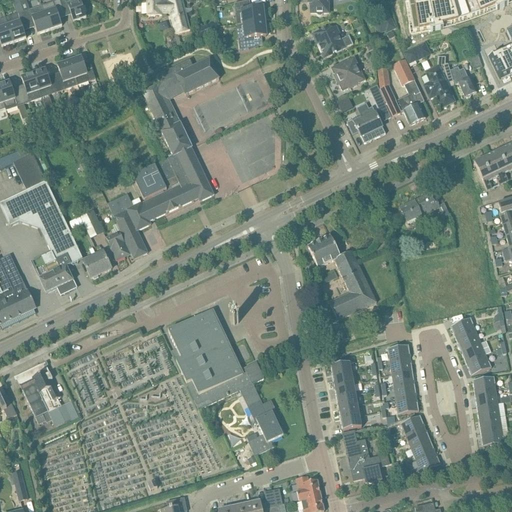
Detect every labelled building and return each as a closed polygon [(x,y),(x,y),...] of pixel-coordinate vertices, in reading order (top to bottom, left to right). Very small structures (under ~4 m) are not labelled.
[(12,0),(16,12),(28,9),(25,0),(12,0)] [(85,7),(82,8),(80,2),(74,4),(73,0),(59,0),(59,1),(64,14),(70,12),(73,22),(73,23),(86,19),(86,18),(84,14),(87,13),(85,7)] [(171,17),(172,21),(176,35),(190,32),(181,0),(175,0),(167,2),(146,3),(146,18),(163,17),(163,16),(170,15),(171,17)] [(307,0),(308,5),(311,5),(311,15),(321,15),(330,15),(329,0),(307,0)] [(414,2),(408,3),(413,33),(417,32),(422,31),(426,31),(430,30),(430,33),(438,31),(443,30),(443,27),(448,25),(453,24),(459,22),(464,20),(469,19),(475,17),(480,15),(485,13),(490,10),(495,8),(497,11),(502,8),(509,5),(507,3),(511,0),(425,0),(424,0),(419,1),(414,2)] [(59,1),(41,7),(50,31),(62,27),(62,26),(61,27),(58,16),(64,14),(59,1)] [(241,14),(243,26),(265,23),(264,20),(266,20),(265,11),(263,11),(263,8),(251,10),(250,1),(235,5),(236,15),(241,14)] [(41,7),(23,13),(28,26),(34,24),(38,35),(37,35),(37,36),(50,31),(41,7)] [(387,10),(377,15),(380,22),(385,33),(386,35),(397,30),(387,10)] [(17,15),(5,19),(14,44),(26,39),(25,39),(22,28),(28,26),(23,13),(17,15)] [(0,20),(0,42),(2,47),(1,47),(1,48),(14,44),(5,19),(0,20)] [(265,23),(243,26),(244,40),(239,40),(240,54),(249,52),(256,49),(254,39),(266,38),(266,35),(268,34),(267,26),(265,26),(265,23)] [(331,30),(330,27),(320,32),(323,38),(317,41),(319,45),(318,46),(322,55),(323,54),(325,58),(353,45),(349,37),(342,40),(336,27),(331,30)] [(497,55),(488,59),(500,84),(501,83),(511,78),(511,77),(511,31),(507,34),(511,43),(511,45),(511,52),(510,53),(509,50),(498,56),(497,55)] [(414,49),(403,54),(410,68),(417,65),(415,63),(420,61),(414,49)] [(478,56),(470,58),(474,71),(482,68),(478,56)] [(82,58),(69,63),(78,87),(96,81),(95,77),(91,68),(85,70),(82,59),(82,58)] [(340,86),(339,87),(342,93),(349,90),(359,85),(366,82),(354,58),(348,61),(337,66),(337,67),(331,70),(334,76),(335,76),(338,77),(337,81),(336,81),(337,82),(341,83),(340,86)] [(430,101),(437,98),(442,110),(454,104),(448,90),(455,87),(454,83),(450,72),(448,65),(445,66),(446,59),(438,58),(437,70),(426,75),(431,85),(424,88),(430,101)] [(173,189),(141,205),(149,223),(198,200),(200,203),(214,197),(191,150),(192,150),(169,102),(184,94),(185,97),(219,81),(210,61),(193,69),(189,61),(156,77),(160,85),(142,93),(173,158),(157,166),(165,183),(176,178),(179,184),(172,187),(173,189)] [(403,113),(410,127),(426,120),(419,106),(424,103),(405,62),(392,68),(402,88),(405,87),(409,97),(396,103),(389,87),(390,86),(388,70),(378,71),(379,84),(380,91),(381,93),(392,118),(403,113)] [(61,78),(55,80),(60,93),(78,87),(69,63),(57,67),(58,67),(61,78)] [(470,79),(468,80),(464,70),(459,72),(458,69),(450,72),(454,83),(455,86),(458,85),(465,100),(477,94),(470,79)] [(46,71),(33,75),(42,99),(60,93),(55,80),(49,82),(46,71)] [(25,90),(19,92),(24,105),(42,99),(33,75),(21,79),(21,80),(22,80),(25,90)] [(10,83),(0,86),(0,94),(5,110),(6,110),(6,111),(24,105),(19,92),(13,95),(10,84),(10,83)] [(377,87),(370,90),(372,96),(380,93),(377,87)] [(380,93),(372,96),(384,122),(390,119),(383,104),(385,103),(380,93)] [(353,121),(347,124),(353,137),(359,134),(358,131),(372,124),(373,125),(379,122),(376,115),(372,108),(368,110),(366,106),(357,110),(360,117),(360,118),(353,121)] [(372,124),(358,131),(359,134),(364,146),(385,136),(379,122),(373,125),(372,124)] [(17,154),(0,161),(0,171),(13,165),(32,156),(29,149),(17,154)] [(511,159),(507,149),(490,156),(504,184),(508,182),(503,172),(510,168),(511,171),(511,159)] [(32,156),(13,165),(27,193),(46,184),(32,156)] [(490,156),(474,164),(487,192),(492,190),(487,179),(494,176),(499,186),(504,184),(490,156)] [(80,167),(84,176),(91,173),(87,164),(80,167)] [(49,174),(45,165),(39,168),(43,177),(49,174)] [(133,178),(144,202),(166,191),(155,167),(133,178)] [(41,230),(45,238),(52,253),(31,263),(46,295),(73,282),(67,268),(72,266),(74,266),(78,265),(78,263),(83,260),(68,228),(56,205),(46,183),(46,184),(26,193),(0,205),(11,228),(20,223),(41,230)] [(401,210),(405,219),(407,224),(439,209),(432,195),(401,210)] [(137,233),(127,212),(133,209),(128,196),(108,205),(111,212),(110,213),(109,215),(110,218),(112,219),(114,218),(120,232),(132,256),(134,261),(148,255),(138,234),(137,233)] [(499,216),(500,217),(511,213),(511,201),(498,205),(501,216),(499,216)] [(127,212),(137,233),(151,227),(149,223),(141,205),(133,209),(127,212)] [(81,216),(89,239),(102,235),(95,212),(81,216)] [(511,213),(500,217),(503,228),(511,225),(511,213)] [(511,225),(503,228),(506,239),(511,237),(511,225)] [(120,232),(106,239),(116,263),(132,256),(120,232)] [(330,237),(308,248),(318,270),(334,262),(349,295),(329,304),(337,322),(376,304),(352,253),(340,259),(330,237)] [(508,250),(502,251),(505,262),(511,261),(511,249),(508,251),(508,250)] [(104,254),(83,264),(91,280),(111,270),(104,254)] [(34,311),(35,308),(21,278),(19,279),(11,264),(9,265),(6,258),(0,261),(0,297),(11,322),(34,311)] [(335,273),(319,279),(321,285),(337,279),(335,273)] [(511,291),(511,278),(511,279),(511,281),(511,285),(506,288),(503,278),(498,280),(500,291),(507,290),(508,293),(511,291)] [(0,326),(11,322),(0,297),(0,326)] [(199,412),(240,392),(253,386),(264,380),(256,364),(241,372),(212,312),(168,333),(182,361),(176,364),(199,412)] [(230,321),(232,325),(233,325),(234,326),(238,324),(238,322),(239,322),(237,318),(236,318),(235,317),(231,319),(231,320),(230,321)] [(470,320),(450,328),(454,336),(455,336),(456,341),(475,333),(472,326),(473,326),(470,320)] [(475,333),(456,341),(458,345),(461,353),(480,345),(475,333)] [(480,345),(461,353),(464,361),(465,360),(467,365),(485,357),(491,355),(486,342),(480,345)] [(408,347),(387,350),(388,357),(389,357),(390,364),(410,361),(409,356),(410,356),(408,347)] [(69,375),(97,363),(92,353),(65,365),(69,375)] [(485,357),(467,365),(469,369),(468,370),(471,378),(491,369),(489,363),(488,364),(485,357)] [(410,361),(390,364),(392,377),(413,374),(411,365),(410,361)] [(331,368),(333,379),(352,375),(350,364),(331,368)] [(45,366),(16,380),(23,393),(38,425),(45,422),(46,424),(52,421),(55,428),(71,420),(72,423),(79,420),(71,403),(61,408),(58,400),(61,398),(45,366)] [(413,374),(392,377),(394,390),(415,387),(415,386),(414,386),(413,382),(414,382),(413,374)] [(352,375),(333,379),(335,389),(354,386),(352,375)] [(494,379),(472,382),(474,391),(475,391),(475,395),(495,392),(494,385),(495,385),(494,379)] [(253,386),(240,392),(256,426),(258,426),(263,436),(248,444),(255,458),(274,449),(271,443),(283,437),(274,417),(278,415),(271,402),(262,406),(253,386)] [(354,386),(335,389),(337,400),(356,397),(354,386)] [(415,387),(394,390),(396,403),(416,400),(415,395),(416,395),(415,387)] [(476,400),(475,400),(477,409),(497,405),(495,392),(475,395),(476,400)] [(0,414),(3,413),(8,421),(17,417),(7,397),(2,399),(0,395),(0,414)] [(356,397),(337,400),(339,411),(358,407),(356,397)] [(416,400),(396,403),(397,410),(396,410),(397,417),(419,413),(417,404),(417,405),(416,400)] [(497,405),(477,409),(478,413),(477,413),(479,422),(499,418),(497,405)] [(358,407),(339,411),(341,421),(360,418),(358,407)] [(420,417),(400,426),(403,432),(406,438),(425,430),(423,426),(420,417)] [(341,421),(343,432),(362,429),(360,418),(341,421)] [(499,418),(479,422),(480,430),(481,430),(481,435),(501,431),(499,418)] [(425,430),(406,438),(411,450),(430,442),(427,435),(426,435),(425,430)] [(482,439),(481,439),(483,448),(504,445),(504,441),(509,440),(508,431),(501,431),(481,435),(482,439)] [(389,466),(386,455),(378,457),(379,458),(369,461),(365,441),(357,443),(356,441),(354,433),(343,435),(354,482),(365,480),(366,485),(381,482),(378,469),(389,466)] [(430,442),(411,450),(416,463),(435,455),(433,450),(434,450),(430,442)] [(435,455),(416,463),(419,469),(418,469),(421,475),(441,467),(437,459),(435,455)] [(255,458),(249,461),(252,467),(258,464),(255,458)] [(20,473),(13,475),(20,503),(27,501),(20,473)] [(300,503),(302,503),(321,498),(317,482),(308,484),(307,478),(296,481),(299,492),(297,492),(300,503)] [(154,483),(148,486),(151,492),(157,489),(154,483)] [(279,491),(273,492),(276,508),(279,507),(283,506),(279,491)] [(273,492),(264,494),(266,504),(267,510),(276,508),(273,492)] [(323,511),(321,498),(302,503),(304,511),(303,511),(323,511)] [(162,511),(186,511),(184,500),(166,504),(168,511),(162,511)] [(251,502),(252,505),(247,506),(248,511),(267,511),(267,510),(266,504),(260,506),(259,500),(251,502)] [(232,511),(248,511),(247,506),(246,503),(238,505),(239,508),(232,509),(232,511)]
